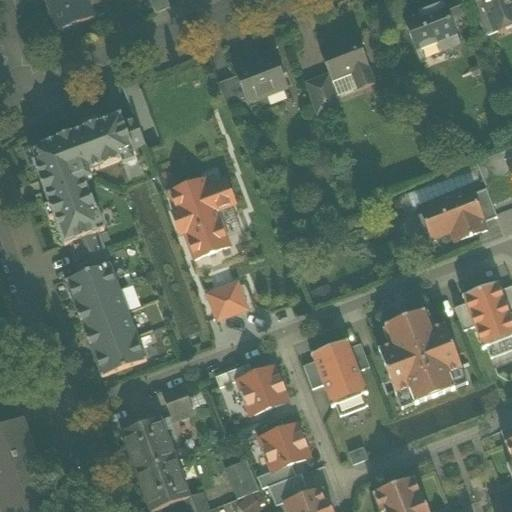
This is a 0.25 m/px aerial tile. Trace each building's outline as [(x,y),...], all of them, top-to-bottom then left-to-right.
[(44,0),(48,9),(73,0),(44,0)] [(90,21),(81,0),(73,0),(48,9),(57,34),(90,21)] [(94,20),(86,0),(81,0),(90,21),(94,20)] [(152,0),(157,12),(169,7),(165,0),(152,0)] [(445,9),(451,24),(462,19),(461,15),(462,15),(456,0),(451,0),(441,4),(443,9),(445,9)] [(481,0),(482,1),(493,29),(511,21),(511,9),(508,0),(481,0)] [(471,5),(482,33),(493,29),(482,1),(471,5)] [(404,20),(417,54),(442,45),(444,51),(459,45),(451,24),(445,9),(443,9),(431,14),(430,11),(420,15),(420,14),(404,20)] [(331,83),(332,83),(351,75),(368,68),(357,39),(320,54),(328,76),(331,83)] [(420,60),(444,51),(442,45),(417,54),(420,60)] [(246,103),(247,105),(287,89),(274,56),(234,72),(237,78),(246,103)] [(368,68),(351,75),(356,87),(357,91),(358,93),(375,86),(368,68)] [(351,89),(356,87),(351,75),(332,83),(338,99),(353,93),(351,89)] [(305,85),(316,119),(341,109),(338,99),(332,83),(331,83),(328,76),(305,85)] [(217,86),(227,110),(246,103),(237,78),(217,86)] [(376,95),(381,111),(405,102),(400,87),(376,95)] [(54,221),(64,249),(70,246),(98,236),(105,233),(104,232),(95,235),(88,217),(97,214),(86,184),(92,182),(90,175),(121,163),(119,157),(131,152),(134,159),(136,158),(133,152),(123,124),(121,118),(97,127),(95,122),(83,127),(85,131),(41,148),(41,149),(46,161),(34,165),(33,165),(49,209),(45,210),(49,223),(54,221)] [(123,124),(133,152),(145,147),(135,119),(123,124)] [(29,153),(34,165),(46,161),(41,149),(29,153)] [(119,157),(121,163),(134,159),(131,152),(119,157)] [(486,189),(511,177),(508,167),(511,164),(511,154),(511,152),(477,166),(486,189)] [(204,182),(169,196),(176,215),(172,216),(180,238),(184,237),(194,263),(230,250),(225,236),(216,214),(231,209),(235,207),(226,183),(207,190),(204,182)] [(451,236),(454,246),(487,233),(484,225),(473,197),(470,191),(419,211),(432,243),(451,236)] [(473,197),(484,225),(497,220),(486,192),(473,197)] [(239,231),(231,209),(216,214),(225,236),(239,231)] [(104,232),(97,214),(88,217),(95,235),(104,232)] [(70,246),(77,266),(106,255),(98,236),(70,246)] [(77,266),(82,277),(110,267),(106,255),(77,266)] [(65,284),(74,308),(119,291),(110,267),(82,277),(65,284)] [(498,287),(498,285),(496,286),(496,287),(464,299),(463,298),(462,299),(462,301),(463,301),(465,306),(474,330),(482,350),(481,351),(482,352),(484,352),(484,351),(486,350),(511,340),(511,324),(509,317),(500,293),(498,287)] [(237,286),(207,298),(217,324),(247,313),(237,286)] [(333,303),(327,288),(307,296),(313,311),(333,303)] [(511,289),(500,293),(509,317),(511,315),(511,289)] [(74,308),(83,332),(128,315),(119,291),(74,308)] [(474,330),(465,306),(454,311),(463,334),(474,330)] [(409,392),(415,407),(454,392),(449,377),(462,372),(445,327),(434,331),(427,315),(425,316),(424,314),(384,329),(385,331),(383,332),(389,348),(378,353),(396,398),(409,392)] [(83,332),(92,355),(137,338),(128,315),(83,332)] [(146,364),(137,338),(92,355),(101,380),(146,364)] [(511,340),(486,350),(491,361),(511,353),(511,340)] [(313,357),(311,357),(312,359),(314,365),(323,388),(331,409),(331,411),(333,410),(333,409),(335,408),(363,398),(365,397),(366,397),(367,397),(367,395),(366,395),(358,375),(349,351),(347,345),(347,343),(345,344),(345,345),(313,357)] [(360,347),(349,351),(358,375),(369,370),(360,347)] [(323,388),(314,365),(303,369),(312,392),(323,388)] [(238,384),(253,378),(249,367),(215,380),(220,391),(238,384)] [(253,378),(238,384),(252,419),(270,412),(287,405),(282,394),(278,382),(273,370),(253,378)] [(449,377),(454,392),(468,387),(462,372),(449,377)] [(162,397),(172,420),(193,412),(184,389),(162,397)] [(409,392),(396,398),(401,412),(415,407),(409,392)] [(363,398),(335,408),(340,420),(367,409),(363,398)] [(274,423),(270,412),(252,419),(247,420),(252,432),(274,423)] [(121,435),(136,475),(175,461),(160,420),(121,435)] [(56,511),(23,422),(0,430),(0,511),(56,511)] [(260,441),(273,475),(291,468),(308,461),(295,428),(260,441)] [(511,429),(501,434),(506,445),(511,442),(511,429)] [(353,468),(367,462),(363,451),(349,457),(353,468)] [(190,499),(175,461),(136,475),(150,511),(159,511),(178,505),(190,501),(190,499)] [(221,473),(232,503),(256,495),(244,464),(221,473)] [(258,480),(262,492),(295,479),(291,468),(273,475),(258,480)] [(276,509),(285,506),(284,505),(309,496),(302,477),(268,490),(276,509)] [(427,511),(423,499),(421,500),(414,481),(392,489),(373,497),(378,511),(427,511)] [(284,505),(285,506),(286,511),(332,511),(329,504),(326,505),(321,491),(309,496),(284,505)] [(178,505),(180,511),(208,511),(202,495),(190,499),(190,501),(178,505)] [(260,511),(262,511),(251,496),(237,507),(240,511),(260,511)]
